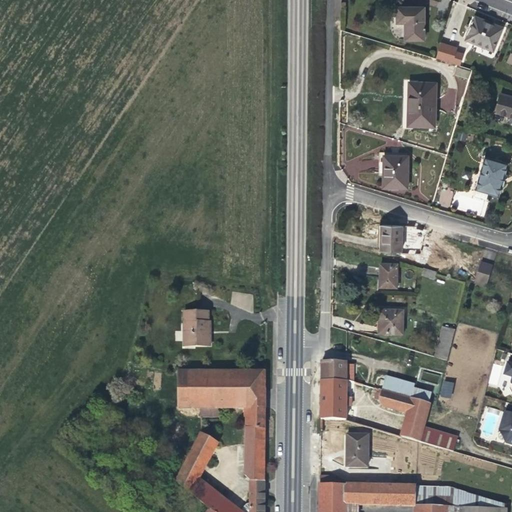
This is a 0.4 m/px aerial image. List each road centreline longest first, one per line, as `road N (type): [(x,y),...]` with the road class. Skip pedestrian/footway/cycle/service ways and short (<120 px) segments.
road 1 (primary): [(296,0),(291,351)]
road 2 (residential): [(325,186),(511,242)]
road 3 (residential): [(325,186),(321,334),(315,348),(291,351)]
road 4 (residential): [(329,0),(325,186)]
road 5 (primary): [(291,351),(290,511)]
